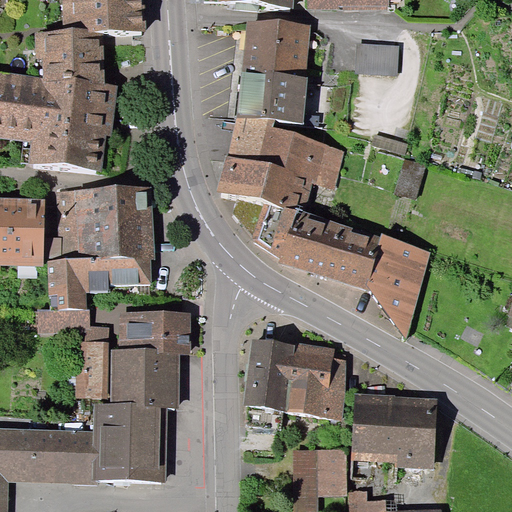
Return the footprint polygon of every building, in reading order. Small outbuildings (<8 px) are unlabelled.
[(102,39),(139,37),(137,0),(72,0),(74,40),(42,42),(44,85),(98,90),(102,39)] [(201,0),(202,5),(219,5),(223,7),(228,6),(238,7),(237,12),(255,14),(255,7),(265,8),(265,12),(288,14),(288,0),(201,0)] [(305,0),(306,9),(385,8),(384,0),(305,0)] [(271,127),(295,128),(304,31),(249,28),(238,123),(271,127)] [(355,74),(392,77),(394,49),(357,47),(355,74)] [(103,90),(98,90),(44,85),(0,81),(0,138),(35,143),(31,170),(94,177),(103,90)] [(261,153),(257,168),(307,181),(316,148),(269,135),(271,127),(238,123),(232,145),(261,153)] [(236,200),(267,206),(300,212),(307,181),(257,168),(228,161),(221,198),(236,200)] [(395,195),(414,201),(423,169),(404,163),(395,195)] [(145,193),(57,196),(60,267),(46,268),(47,315),(83,313),(82,296),(108,295),(108,289),(148,288),(146,221),(145,193)] [(367,292),(380,235),(300,212),(267,206),(236,200),(231,216),(254,243),(279,263),(278,266),(367,292)] [(0,266),(39,267),(40,207),(0,206),(0,266)] [(380,235),(367,292),(405,337),(430,251),(381,230),(380,235)] [(142,342),(142,355),(113,356),(112,411),(96,410),(96,439),(0,436),(0,511),(2,511),(3,476),(94,478),(94,484),(108,485),(159,486),(160,412),(172,413),(172,356),(185,356),(185,342),(185,321),(126,320),(126,342),(142,342)] [(102,347),(83,346),(81,400),(101,402),(102,347)] [(342,359),(325,356),(278,350),(257,347),(251,351),(243,414),(246,414),(244,429),(250,429),(249,442),(273,445),(274,433),(278,433),(281,416),(338,422),(343,401),(342,359)] [(431,467),(434,407),(352,404),(348,482),(379,484),(394,484),(395,465),(431,467)] [(317,511),(317,497),(345,496),(344,451),(297,452),(297,511),(317,511)] [(379,511),(379,484),(348,482),(348,511),(379,511)]
